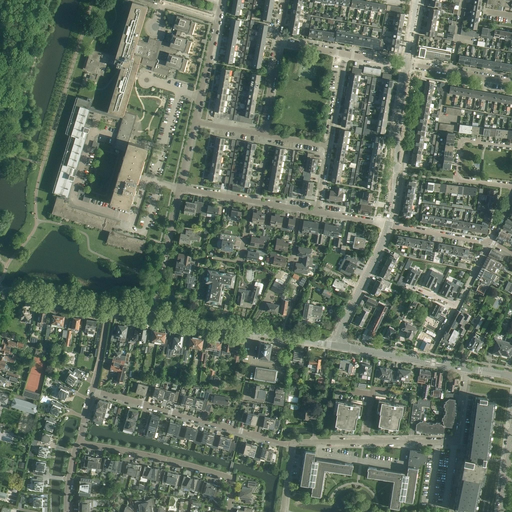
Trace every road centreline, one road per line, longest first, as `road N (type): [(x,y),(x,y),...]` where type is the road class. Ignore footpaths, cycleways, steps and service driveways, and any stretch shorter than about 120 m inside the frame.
road 1 (residential): [(78,444),(226,475),(233,482),(228,511)]
road 2 (tertiary): [(389,224),(405,64)]
road 3 (residential): [(146,405),(293,444)]
road 4 (residential): [(150,314),(4,293)]
road 5 (residential): [(511,146),(460,141),(455,179),(511,187)]
road 6 (tertiary): [(337,346),(389,224)]
road 7 (tertiary): [(466,368),(337,346)]
road 8 (residential): [(150,314),(178,189)]
road 9 (residential): [(194,122),(223,0)]
road 10 (residential): [(405,442),(457,440),(466,368)]
road 11 (residential): [(431,352),(487,242)]
road 12 (residential): [(321,442),(320,456),(401,468),(405,442)]
